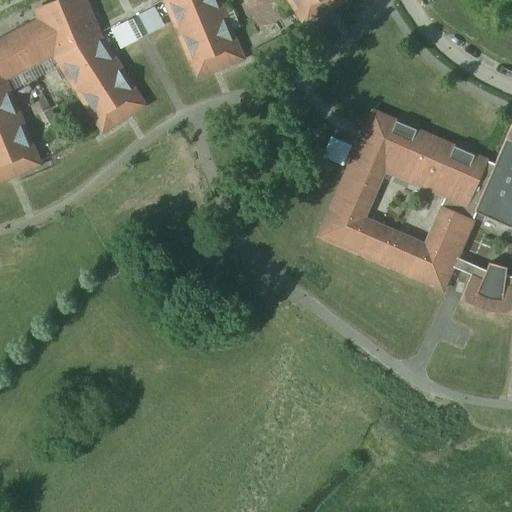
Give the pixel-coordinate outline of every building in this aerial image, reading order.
[(0,181),(12,177),(40,165),(38,161),(6,84),(4,80),(53,54),(55,59),(100,129),(102,133),(126,118),(145,106),(100,36),(100,35),(86,3),(75,8),(71,0),(60,0),(35,11),(39,20),(0,40),(0,181)] [(163,0),(164,1),(164,2),(196,79),(217,70),(243,59),(242,56),(218,0),(288,0),(303,24),(305,27),(328,12),(346,0),(163,0)] [(151,9),(137,16),(147,35),(161,27),(151,9)] [(137,40),(128,21),(113,29),(123,47),(137,40)] [(511,124),(511,125),(494,164),(373,111),(364,132),(318,236),(442,290),(452,268),(461,271),(471,276),(460,301),(485,312),(511,315),(511,312),(511,124)] [(324,157),(339,164),(347,145),(332,138),(324,157)]
